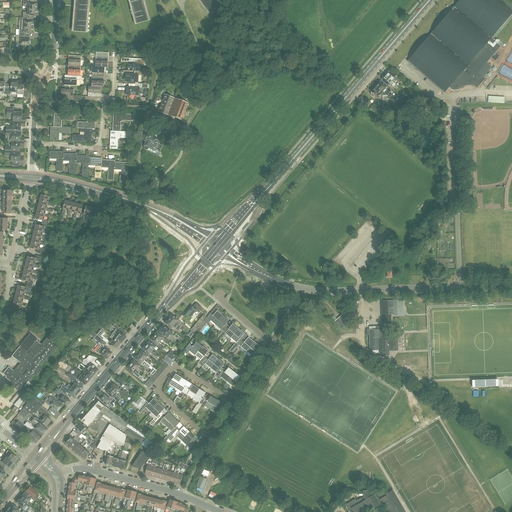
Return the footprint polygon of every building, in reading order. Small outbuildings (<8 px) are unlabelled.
[(28,6),(28,9),(37,10),(37,8),(38,8),(38,6),(37,6),(37,4),(29,3),(30,0),(26,0),(23,0),(23,6),(28,6)] [(74,0),(72,31),(88,32),(90,8),(90,0),(128,0),(135,24),(150,20),(144,0),(74,0)] [(199,0),(209,13),(221,4),(217,0),(199,0)] [(511,13),(511,8),(502,0),(459,0),(407,61),(445,93),(449,87),(453,90),(459,90),(465,83),(466,84),(471,84),(472,82),(477,87),(484,79),(482,77),(491,67),(486,63),(499,47),(497,46),(498,44),(493,40),(511,17),(511,14),(511,13)] [(29,18),(29,15),(37,16),(37,14),(37,13),(37,11),(37,10),(28,9),(28,12),(23,12),(22,18),(26,18),(29,18)] [(19,27),(24,27),(33,27),(33,26),(34,26),(34,24),(33,24),(33,21),(26,21),(26,18),(22,18),(19,18),(19,27)] [(19,30),(19,36),(22,36),(25,36),(25,33),(33,33),(33,31),(34,31),(34,29),(33,29),(33,27),(24,27),(24,30),(19,30)] [(22,39),(22,36),(19,36),(16,35),(15,42),(20,42),(20,45),(29,46),(30,44),(30,41),(30,39),(22,39)] [(95,67),(105,67),(108,68),(108,57),(109,53),(96,52),(96,57),(95,67)] [(68,59),(68,66),(75,66),(81,66),(81,56),(76,56),(76,60),(68,59)] [(127,71),(134,71),(140,72),(141,66),(146,66),(146,59),(121,58),(121,62),(128,62),(133,62),(133,65),(127,65),(127,71)] [(68,75),(68,76),(72,76),(77,76),(80,76),(81,66),(75,66),(75,70),(68,70),(68,75)] [(93,66),(92,77),(97,77),(98,73),(105,74),(105,67),(95,67),(93,66)] [(125,81),(125,82),(135,83),(138,83),(139,75),(141,75),(142,72),(140,72),(134,71),(134,74),(128,74),(126,74),(125,77),(125,81)] [(392,81),(394,83),(396,80),(399,83),(401,81),(396,76),(395,76),(393,74),(393,75),(389,72),(388,72),(387,72),(386,73),(386,74),(385,75),(392,81)] [(382,79),(391,87),(392,85),(394,87),(396,84),(394,83),(392,81),(385,75),(384,77),(382,78),(382,79)] [(65,79),(64,85),(74,86),(77,86),(77,80),(77,76),(72,76),(72,80),(65,79)] [(92,87),(101,87),(104,87),(104,81),(97,81),(97,77),(92,77),(92,87)] [(11,93),(17,93),(17,85),(18,83),(17,83),(18,81),(11,80),(11,82),(11,84),(8,84),(7,95),(11,95),(11,93)] [(380,81),(376,86),(382,91),(383,91),(385,93),(387,95),(391,91),(380,81)] [(142,84),(135,84),(135,87),(127,86),(126,95),(139,96),(140,88),(142,88),(146,88),(146,84),(142,84)] [(17,85),(17,93),(17,95),(24,95),(23,97),(27,97),(27,87),(24,87),(24,85),(17,85)] [(61,89),(61,96),(64,96),(64,100),(81,101),(81,96),(73,96),(74,90),(77,90),(77,86),(74,86),(64,85),(64,89),(61,89)] [(89,86),(88,97),(94,97),(94,93),(101,93),(101,87),(92,87),(89,86)] [(385,93),(383,91),(382,91),(376,86),(371,92),(371,93),(371,94),(371,95),(372,95),(372,96),(373,96),(374,96),(374,95),(375,95),(376,94),(378,96),(380,93),(383,95),(384,95),(385,93)] [(158,111),(168,115),(174,98),(164,94),(158,111)] [(174,98),(168,115),(182,120),(188,103),(174,98)] [(13,117),(13,122),(26,122),(26,117),(22,117),(22,112),(14,112),(14,109),(7,109),(7,116),(13,117)] [(142,118),(147,120),(150,111),(147,110),(144,112),(142,118)] [(54,114),(53,127),(61,127),(61,120),(74,120),(74,115),(54,114)] [(114,114),(113,131),(113,132),(120,132),(121,120),(133,121),(133,115),(114,114)] [(77,128),(80,128),(92,129),(95,129),(96,116),(88,115),(88,123),(78,122),(77,128)] [(26,122),(13,122),(13,127),(7,126),(6,131),(21,132),(22,127),(26,127),(26,122)] [(59,140),(59,133),(59,132),(70,133),(70,127),(61,127),(53,127),(51,127),(50,140),(59,140)] [(91,142),(92,129),(80,128),(80,132),(84,132),(84,136),(72,135),(72,141),(91,142)] [(145,144),(144,146),(144,148),(145,149),(146,150),(147,150),(149,149),(149,148),(154,150),(156,150),(156,149),(160,151),(163,145),(159,143),(159,141),(154,138),(157,132),(151,129),(143,144),(145,144)] [(8,141),(12,141),(25,142),(25,137),(21,137),(21,132),(6,131),(6,136),(8,136),(8,141)] [(113,132),(113,131),(111,131),(110,149),(118,149),(118,137),(130,138),(130,141),(133,141),(134,135),(131,135),(131,132),(120,132),(113,132)] [(5,146),(5,151),(20,152),(20,147),(25,147),(25,142),(12,141),(8,141),(8,145),(9,145),(9,146),(5,146)] [(12,166),(18,166),(18,162),(24,162),(24,157),(20,157),(20,152),(5,151),(5,156),(11,157),(11,162),(12,162),(12,166)] [(63,161),(63,153),(63,152),(50,151),(50,159),(57,159),(57,171),(62,172),(63,161)] [(76,154),(63,153),(63,161),(70,161),(69,173),(75,174),(76,163),(76,155),(76,154)] [(89,156),(76,155),(76,163),(83,163),(82,176),(88,176),(88,165),(89,158),(89,156)] [(95,178),(97,178),(101,178),(102,168),(102,160),(102,158),(89,158),(88,165),(96,166),(95,178)] [(115,161),(102,160),(102,168),(109,168),(108,180),(114,180),(114,170),(115,162),(115,161)] [(115,162),(114,170),(121,170),(121,176),(120,176),(120,182),(127,183),(127,180),(128,163),(115,162)] [(38,199),(38,200),(39,200),(48,203),(48,202),(49,199),(54,200),(55,198),(50,197),(50,196),(41,194),(40,198),(39,197),(38,199)] [(36,206),(38,206),(47,208),(48,205),(54,207),(55,204),(53,204),(48,202),(48,203),(39,200),(39,204),(37,203),(37,205),(37,204),(36,206)] [(65,210),(69,211),(71,202),(72,200),(70,200),(69,200),(69,201),(65,200),(63,209),(62,214),(64,215),(65,210)] [(74,203),(71,202),(69,211),(68,215),(70,216),(71,211),(75,212),(77,203),(78,202),(76,201),(76,202),(75,201),(74,203)] [(83,203),(82,203),(81,203),(80,204),(77,203),(75,212),(73,217),(76,218),(77,213),(81,214),(83,205),(83,203)] [(93,205),(91,205),(91,206),(90,205),(89,207),(86,206),(84,214),(83,219),(85,220),(86,215),(90,216),(92,207),(93,205)] [(35,212),(37,212),(45,214),(46,211),(51,212),(51,211),(53,212),(53,210),(47,208),(38,206),(37,209),(36,209),(36,210),(35,210),(35,212)] [(12,207),(3,207),(0,207),(0,209),(3,210),(3,213),(0,212),(0,215),(4,216),(4,213),(11,213),(12,207)] [(95,208),(92,207),(90,216),(88,221),(91,221),(92,217),(96,217),(98,209),(98,207),(97,207),(96,207),(95,208)] [(42,223),(48,224),(49,221),(44,220),(45,216),(50,218),(50,215),(45,214),(37,212),(36,215),(34,215),(34,216),(33,217),(35,218),(43,220),(42,223)] [(35,227),(34,230),(43,232),(48,234),(48,231),(44,230),(44,227),(47,227),(48,224),(42,223),(41,226),(36,224),(34,224),(34,225),(34,227),(35,227)] [(32,232),(34,233),(33,236),(41,238),(46,240),(47,237),(42,236),(43,232),(34,230),(32,230),(32,231),(33,231),(32,232)] [(41,242),(41,238),(33,236),(31,236),(31,237),(31,238),(32,239),(31,242),(40,244),(45,245),(45,243),(41,242)] [(37,250),(36,253),(43,254),(44,249),(39,247),(40,244),(31,242),(29,241),(29,243),(30,243),(29,244),(31,244),(30,248),(37,250)] [(24,262),(26,262),(35,264),(36,261),(41,262),(42,257),(36,255),(35,258),(28,256),(27,260),(25,259),(25,261),(24,260),(24,262)] [(33,270),(34,267),(39,268),(40,265),(35,264),(26,262),(25,265),(24,265),(23,266),(23,268),(24,268),(33,270)] [(21,273),(23,274),(32,276),(33,273),(38,274),(38,271),(33,270),(24,268),(24,271),(22,271),(22,272),(21,273)] [(27,281),(26,284),(32,286),(33,282),(30,282),(31,278),(36,280),(37,277),(32,276),(23,274),(22,277),(21,277),(21,278),(20,278),(20,279),(22,280),(27,281)] [(17,288),(16,291),(25,293),(30,295),(31,292),(26,291),(27,287),(32,289),(32,286),(26,284),(25,287),(18,285),(16,285),(16,286),(16,287),(17,288)] [(16,293),(15,297),(24,299),(29,300),(29,298),(24,297),(25,293),(16,291),(15,290),(14,292),(15,292),(14,293),(16,293)] [(13,299),(14,299),(13,302),(22,305),(27,306),(28,304),(23,302),(24,299),(15,297),(13,296),(13,297),(13,298),(13,299)] [(381,301),(382,327),(380,327),(380,326),(369,326),(370,350),(372,350),(372,353),(378,353),(378,356),(388,356),(388,351),(396,351),(396,338),(392,338),(391,314),(393,314),(393,315),(403,315),(402,300),(381,301)] [(21,308),(22,305),(13,302),(12,302),(11,303),(12,303),(11,305),(13,305),(12,309),(19,311),(19,313),(25,315),(26,309),(21,308)] [(190,309),(184,317),(189,321),(192,318),(191,317),(196,310),(199,313),(201,310),(203,308),(196,303),(191,309),(190,309)] [(207,317),(204,321),(206,322),(209,319),(210,321),(215,325),(223,315),(221,314),(217,311),(219,309),(220,307),(217,305),(211,313),(207,317)] [(345,311),(335,321),(341,328),(348,323),(344,319),(349,315),(345,311)] [(169,317),(168,319),(179,328),(182,331),(184,329),(176,322),(178,320),(171,315),(169,317)] [(223,315),(215,325),(221,329),(217,333),(219,334),(220,335),(220,334),(223,331),(227,327),(225,325),(226,324),(229,320),(223,315)] [(196,327),(192,331),(194,333),(195,332),(198,328),(204,321),(202,318),(195,326),(196,327)] [(167,320),(165,322),(165,323),(167,325),(171,328),(173,326),(178,330),(179,328),(168,319),(167,320)] [(204,321),(198,328),(200,330),(201,330),(207,323),(206,322),(204,321)] [(121,327),(120,328),(115,324),(113,327),(116,329),(111,334),(113,335),(121,343),(126,337),(121,333),(124,330),(121,327)] [(223,331),(220,334),(223,336),(223,335),(225,333),(231,338),(238,329),(233,324),(230,328),(229,329),(227,327),(223,331)] [(167,329),(163,325),(161,328),(160,328),(159,329),(159,330),(158,330),(164,336),(167,338),(170,334),(172,336),(173,335),(172,334),(173,332),(167,328),(167,329)] [(236,342),(229,350),(232,352),(234,350),(238,345),(239,345),(242,340),(240,338),(244,334),(240,331),(238,329),(231,338),(236,342)] [(106,344),(108,341),(102,336),(104,333),(101,330),(96,335),(106,344)] [(155,333),(153,336),(160,341),(161,339),(167,344),(168,342),(160,334),(157,332),(156,333),(155,333)] [(47,337),(41,344),(37,340),(37,339),(30,333),(20,346),(12,356),(18,361),(19,360),(21,362),(14,371),(9,367),(3,374),(6,377),(11,382),(7,386),(8,386),(13,390),(12,390),(13,391),(15,388),(22,394),(27,388),(25,386),(29,381),(29,382),(35,375),(36,376),(42,369),(39,367),(44,360),(46,361),(58,347),(52,343),(53,342),(47,337)] [(176,334),(174,336),(181,342),(183,340),(176,334)] [(105,346),(106,344),(96,335),(94,338),(101,344),(95,351),(100,355),(101,354),(107,359),(107,358),(108,358),(110,356),(109,355),(111,353),(108,349),(105,346)] [(118,346),(121,343),(113,335),(110,339),(111,339),(109,342),(116,348),(118,346)] [(152,338),(150,340),(153,342),(162,349),(163,347),(161,345),(162,344),(162,343),(160,341),(153,336),(151,338),(152,338)] [(241,347),(246,351),(254,342),(248,338),(245,342),(242,340),(239,345),(238,345),(241,347)] [(147,344),(146,345),(157,355),(159,353),(154,348),(155,346),(149,341),(149,342),(148,341),(147,344)] [(189,351),(195,356),(202,347),(196,342),(193,346),(189,344),(185,348),(189,351)] [(254,342),(246,351),(252,356),(257,350),(260,347),(254,342)] [(155,357),(157,355),(146,345),(145,347),(144,346),(142,348),(143,349),(149,354),(150,353),(155,357)] [(202,347),(195,356),(200,360),(198,363),(200,365),(207,356),(209,353),(207,352),(208,351),(202,347)] [(138,355),(149,364),(151,366),(152,367),(153,365),(146,358),(147,356),(141,351),(140,351),(138,353),(139,353),(138,355)] [(151,366),(149,364),(138,355),(136,356),(134,358),(135,358),(134,358),(141,364),(143,366),(145,364),(149,368),(151,366)] [(210,358),(207,356),(200,365),(203,367),(205,364),(211,369),(218,359),(212,355),(210,358)] [(89,367),(87,369),(93,375),(94,374),(94,375),(96,373),(95,372),(98,369),(92,364),(97,358),(89,356),(86,359),(83,360),(83,363),(86,365),(87,365),(88,366),(89,367)] [(219,375),(222,370),(223,369),(221,367),(224,364),(218,359),(211,369),(216,373),(214,375),(217,377),(219,375)] [(130,362),(129,363),(129,364),(136,369),(138,368),(143,372),(145,370),(133,360),(131,362),(130,362)] [(128,365),(126,368),(138,378),(140,376),(138,374),(137,373),(138,371),(136,369),(129,364),(129,363),(127,365),(128,365)] [(84,372),(83,374),(89,380),(90,379),(90,380),(92,378),(91,377),(93,375),(87,369),(83,366),(82,366),(81,365),(79,365),(78,368),(81,370),(82,370),(82,371),(84,372)] [(74,368),(72,370),(76,373),(74,375),(78,378),(78,379),(82,383),(84,384),(85,385),(85,384),(86,385),(87,383),(87,382),(89,380),(83,374),(78,370),(76,369),(74,368)] [(221,377),(227,382),(234,372),(228,368),(226,371),(223,369),(222,370),(219,375),(217,377),(219,379),(221,377)] [(240,377),(234,372),(227,382),(232,386),(233,385),(236,388),(239,383),(236,381),(240,377)] [(79,392),(81,391),(80,390),(83,388),(80,385),(82,383),(78,379),(72,374),(68,373),(66,375),(72,380),(71,381),(74,384),(72,387),(78,393),(79,392)] [(170,377),(166,382),(169,384),(169,385),(175,389),(175,388),(182,378),(175,374),(172,379),(170,377)] [(116,379),(115,381),(121,386),(123,385),(127,388),(129,386),(119,377),(117,380),(116,379)] [(178,396),(174,401),(178,404),(181,398),(184,393),(187,388),(185,387),(188,382),(182,378),(175,388),(181,391),(181,392),(181,393),(180,393),(178,396)] [(110,386),(109,387),(109,388),(115,393),(117,391),(123,396),(124,394),(127,396),(127,395),(128,394),(124,390),(123,392),(121,391),(113,384),(110,386)] [(69,385),(66,388),(63,385),(62,385),(61,387),(62,388),(59,390),(65,395),(67,392),(74,398),(76,395),(77,395),(78,394),(78,393),(72,387),(69,385)] [(184,393),(193,399),(199,389),(193,385),(190,390),(187,388),(184,393)] [(107,390),(106,392),(116,400),(114,402),(118,406),(120,404),(118,402),(119,400),(114,395),(115,393),(109,388),(109,387),(107,389),(107,390)] [(41,388),(38,391),(42,395),(43,394),(45,395),(44,396),(46,398),(49,400),(46,403),(49,406),(50,405),(57,411),(57,410),(58,410),(59,409),(59,408),(61,406),(57,403),(55,401),(56,400),(45,391),(41,388)] [(67,396),(65,395),(59,390),(58,389),(54,393),(58,395),(55,398),(66,406),(67,406),(68,406),(69,405),(68,404),(70,402),(66,398),(67,396)] [(202,398),(203,397),(205,393),(199,389),(193,399),(199,403),(197,405),(192,412),(196,414),(202,404),(205,399),(202,398)] [(23,394),(14,405),(15,406),(17,408),(27,398),(23,394)] [(35,395),(32,398),(42,406),(44,404),(35,395)] [(102,397),(100,399),(101,399),(100,400),(104,403),(107,405),(108,403),(113,407),(114,406),(116,404),(104,395),(102,397)] [(139,409),(146,401),(141,396),(140,397),(139,395),(132,403),(139,409)] [(202,404),(210,410),(217,400),(210,396),(207,401),(205,399),(202,404)] [(33,416),(37,411),(38,410),(41,407),(32,399),(24,408),(33,416)] [(146,401),(139,409),(138,411),(140,413),(145,408),(150,413),(159,404),(153,399),(149,403),(146,401)] [(223,404),(217,400),(210,410),(217,414),(223,404)] [(95,406),(100,411),(104,406),(99,402),(99,401),(94,406),(95,406)] [(153,425),(158,420),(162,415),(160,413),(164,409),(159,404),(150,413),(156,418),(154,420),(153,419),(149,423),(152,426),(153,425)] [(108,451),(111,442),(114,443),(124,445),(127,436),(136,442),(141,445),(145,439),(126,427),(128,423),(106,407),(104,406),(100,411),(95,406),(94,406),(81,421),(84,423),(88,426),(93,431),(94,430),(99,433),(96,437),(97,438),(100,440),(101,441),(97,448),(102,449),(106,450),(108,451)] [(48,412),(41,407),(38,410),(41,413),(39,415),(42,418),(40,421),(46,426),(51,420),(45,415),(48,412)] [(40,421),(35,417),(33,416),(24,408),(18,414),(24,419),(27,422),(33,427),(35,428),(36,428),(43,434),(47,430),(39,423),(40,421)] [(161,422),(166,426),(174,418),(168,413),(164,417),(162,415),(158,420),(153,425),(156,427),(161,422)] [(164,444),(167,440),(177,429),(175,427),(179,423),(174,418),(166,426),(171,431),(162,441),(164,444)] [(21,430),(24,426),(18,421),(15,424),(21,430)] [(30,440),(31,439),(36,443),(42,437),(34,430),(33,428),(33,427),(27,422),(24,425),(27,427),(25,429),(26,430),(25,431),(30,435),(28,436),(29,437),(28,438),(30,440)] [(88,432),(89,431),(88,430),(79,422),(75,426),(83,434),(86,430),(88,432)] [(173,433),(167,440),(169,442),(176,436),(177,437),(176,438),(180,441),(181,440),(182,439),(189,432),(183,427),(179,431),(177,429),(173,433)] [(71,447),(79,437),(81,434),(77,430),(75,432),(78,434),(73,439),(71,437),(66,443),(71,447)] [(189,432),(182,439),(187,444),(186,445),(190,449),(194,445),(194,444),(193,443),(197,439),(194,437),(189,432)] [(124,445),(123,450),(128,451),(129,444),(131,444),(134,446),(136,442),(127,436),(124,445)] [(77,448),(80,445),(77,443),(81,439),(79,437),(75,441),(71,447),(76,451),(78,449),(77,448)] [(88,442),(84,447),(86,448),(89,445),(92,442),(93,441),(90,439),(90,440),(87,437),(85,440),(88,442)] [(111,442),(108,451),(106,450),(105,455),(107,456),(104,463),(107,464),(107,465),(109,466),(110,465),(111,465),(113,457),(110,456),(114,443),(111,442)] [(76,451),(80,455),(85,450),(80,445),(77,448),(78,449),(76,451)] [(89,445),(85,450),(80,455),(85,459),(90,454),(87,452),(91,447),(89,445)] [(8,454),(6,457),(13,463),(17,458),(8,451),(6,453),(8,454)] [(114,458),(113,461),(112,466),(113,466),(113,467),(114,467),(115,467),(118,467),(122,452),(119,451),(117,459),(114,458)] [(149,456),(142,451),(132,466),(140,469),(149,456)] [(125,453),(122,452),(118,467),(121,468),(121,469),(122,469),(123,469),(124,469),(126,461),(123,461),(125,453)] [(1,458),(0,460),(0,464),(4,467),(5,465),(9,468),(13,463),(6,457),(4,460),(1,458)] [(191,460),(188,459),(186,465),(180,462),(178,466),(189,470),(191,467),(189,466),(191,460)] [(144,474),(150,476),(154,463),(152,462),(151,464),(151,466),(147,465),(144,474)] [(156,463),(154,463),(150,476),(156,478),(159,468),(155,467),(155,465),(156,466),(156,463)] [(159,468),(156,478),(162,479),(166,466),(166,464),(164,463),(163,465),(163,468),(163,469),(159,468)] [(168,466),(166,466),(162,479),(168,481),(171,471),(167,470),(167,469),(168,466)] [(171,471),(168,481),(174,482),(177,469),(175,469),(175,471),(175,472),(171,471)] [(178,472),(179,472),(180,470),(178,469),(177,469),(174,482),(180,484),(182,475),(178,474),(178,472)] [(84,484),(85,482),(86,476),(79,474),(78,477),(77,477),(75,478),(77,481),(77,480),(82,481),(81,483),(84,484)] [(200,476),(196,486),(203,489),(207,478),(200,476)] [(94,489),(96,479),(91,477),(88,492),(89,492),(90,489),(89,489),(90,488),(94,489)] [(77,487),(75,487),(76,483),(76,482),(74,479),(72,481),(72,482),(69,482),(69,489),(75,490),(77,490),(77,487)] [(97,500),(97,499),(101,484),(102,483),(96,482),(93,493),(97,494),(97,495),(95,500),(97,500)] [(97,499),(97,500),(99,501),(100,495),(99,495),(100,494),(103,495),(104,493),(106,485),(101,484),(97,499)] [(25,492),(39,503),(44,508),(46,505),(41,501),(37,497),(39,495),(29,487),(25,492)] [(111,487),(107,502),(109,502),(111,495),(114,496),(116,488),(111,487)] [(121,489),(120,489),(116,505),(119,505),(121,498),(123,498),(126,490),(121,489)] [(345,505),(349,511),(365,511),(367,511),(368,511),(367,511),(371,509),(374,507),(375,507),(381,504),(372,490),(363,490),(363,493),(364,496),(364,497),(356,501),(355,499),(345,505)] [(128,506),(127,507),(129,507),(130,502),(130,501),(134,502),(137,492),(132,491),(128,506)] [(22,495),(20,498),(22,500),(23,500),(30,506),(32,504),(30,503),(30,502),(28,501),(30,498),(24,493),(23,494),(23,493),(22,494),(22,495)] [(147,496),(142,495),(138,510),(141,511),(143,503),(145,504),(147,496)] [(396,511),(388,498),(387,496),(379,500),(381,503),(386,511),(396,511)] [(30,506),(23,500),(22,500),(20,498),(18,500),(17,500),(17,502),(16,502),(23,507),(22,508),(25,511),(28,507),(29,508),(31,506),(30,506)] [(150,511),(153,506),(155,507),(157,499),(152,498),(148,511),(150,511)] [(169,511),(174,500),(169,499),(166,509),(169,510),(169,511),(168,511),(169,511)] [(164,511),(167,501),(162,500),(158,511),(160,511),(164,511)] [(176,510),(176,509),(177,508),(179,502),(174,500),(169,511),(171,511),(172,511),(171,511),(172,511),(175,511),(176,510)] [(179,502),(176,510),(179,511),(180,509),(184,510),(185,511),(188,510),(186,508),(185,507),(186,505),(179,502)]
